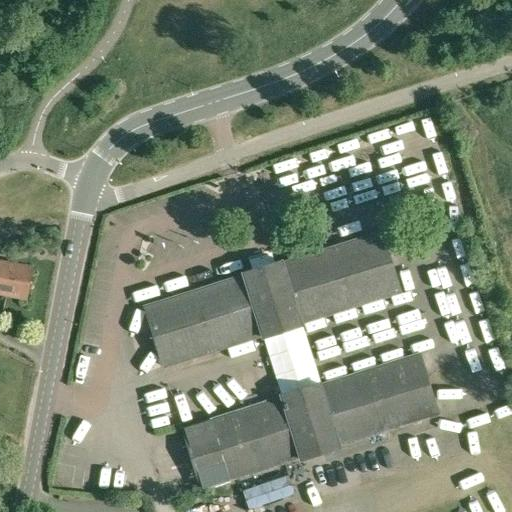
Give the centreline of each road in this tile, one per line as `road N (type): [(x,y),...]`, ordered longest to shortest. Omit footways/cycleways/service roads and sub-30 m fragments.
road 1 (unclassified): [(85,184),(133,191),(511,65)]
road 2 (tertiary): [(85,184),(126,132),(310,72),(349,51),(405,0)]
road 3 (tertiary): [(23,511),(85,184)]
